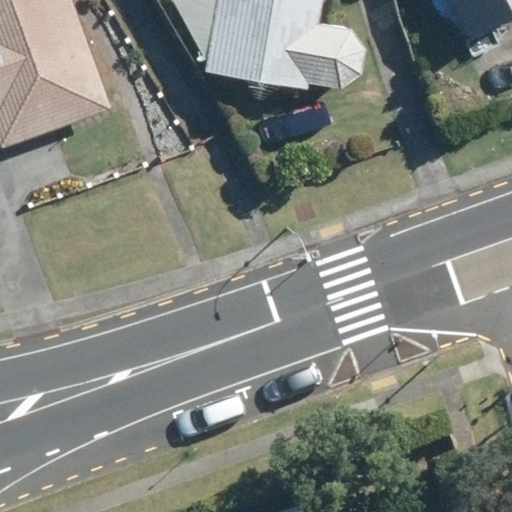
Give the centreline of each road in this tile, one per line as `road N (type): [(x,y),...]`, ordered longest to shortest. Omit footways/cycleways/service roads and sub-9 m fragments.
road 1 (tertiary): [(356,291),(294,342),(0,446)]
road 2 (tertiary): [(0,378),(269,299),(356,291)]
road 3 (tertiary): [(356,291),(511,239)]
